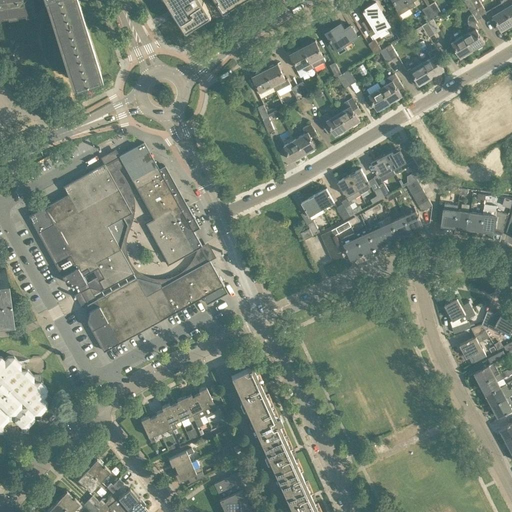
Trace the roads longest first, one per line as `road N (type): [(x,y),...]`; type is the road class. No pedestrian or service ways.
road 1 (residential): [(219,216),(285,187),(511,53)]
road 2 (residential): [(511,492),(440,352),(420,264)]
road 3 (residential): [(352,511),(262,320)]
road 4 (residential): [(94,406),(262,320)]
road 5 (residential): [(420,264),(375,270),(262,320)]
road 6 (secondary): [(0,155),(141,101)]
road 7 (secondary): [(178,80),(305,0)]
road 8 (residential): [(0,508),(38,453),(94,406)]
road 9 (residential): [(174,511),(94,406)]
